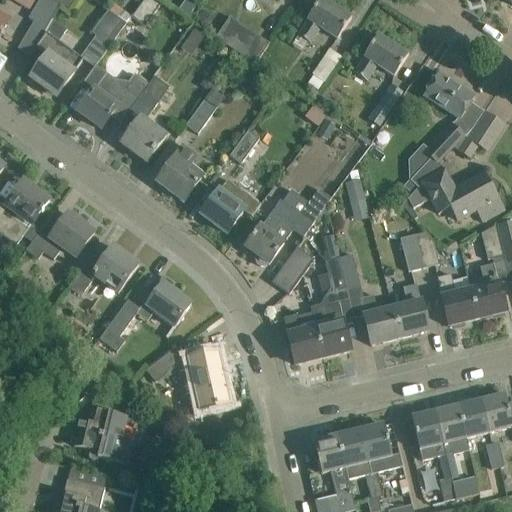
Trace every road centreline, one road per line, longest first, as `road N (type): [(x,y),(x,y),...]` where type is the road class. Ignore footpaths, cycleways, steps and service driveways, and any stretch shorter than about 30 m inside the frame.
road 1 (residential): [(271,413),(257,352),(227,292),(181,245),(0,113)]
road 2 (residential): [(271,413),(511,353)]
